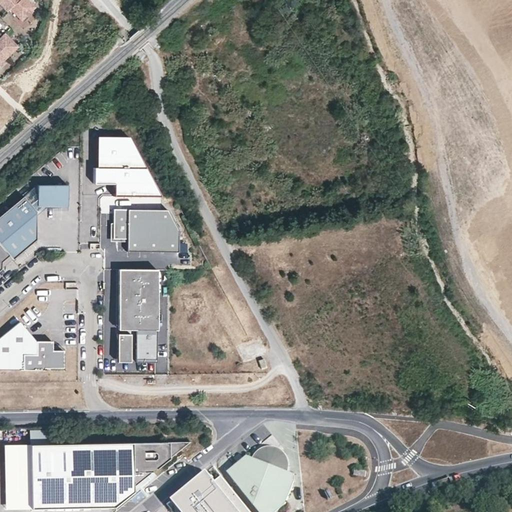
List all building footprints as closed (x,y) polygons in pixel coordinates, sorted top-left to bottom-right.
[(10,12),(22,1),(20,0),(0,0),(0,6),(8,14),(10,12)] [(22,24),(36,10),(26,0),(22,0),(22,1),(10,12),(22,24)] [(19,49),(5,35),(0,40),(0,53),(7,61),(19,49)] [(96,167),(145,168),(127,136),(97,136),(96,167)] [(115,194),(159,194),(145,168),(96,167),(96,182),(115,183),(115,194)] [(67,184),(38,184),(37,204),(67,204),(67,184)] [(22,197),(0,216),(0,243),(9,254),(12,257),(34,239),(36,212),(22,197)] [(127,238),(128,208),(114,209),(113,238),(127,238)] [(127,238),(127,250),(177,251),(178,231),(167,209),(128,208),(127,238)] [(9,254),(0,243),(0,265),(1,261),(9,254)] [(158,269),(118,268),(117,327),(135,328),(157,328),(158,269)] [(0,336),(0,368),(22,368),(22,354),(36,355),(36,340),(19,321),(0,336)] [(135,328),(135,360),(156,361),(157,328),(135,328)] [(130,334),(117,334),(117,360),(131,361),(130,334)] [(22,354),(22,368),(63,368),(63,351),(52,351),(52,341),(36,340),(36,355),(22,354)] [(51,430),(27,430),(27,444),(51,444),(51,430)] [(189,441),(130,442),(130,486),(131,487),(187,442),(189,441)] [(129,442),(27,444),(28,508),(110,507),(130,491),(130,487),(131,487),(130,486),(130,442),(129,442)] [(28,508),(27,444),(5,444),(6,508),(28,508)] [(286,456),(283,451),(278,447),(272,446),(266,446),(261,447),(256,451),(252,456),(252,458),(246,456),(227,472),(259,511),(277,511),(286,505),(294,481),(293,473),(287,470),(288,467),(288,462),(286,456)] [(214,481),(205,470),(171,497),(182,511),(248,511),(220,477),(214,481)]
